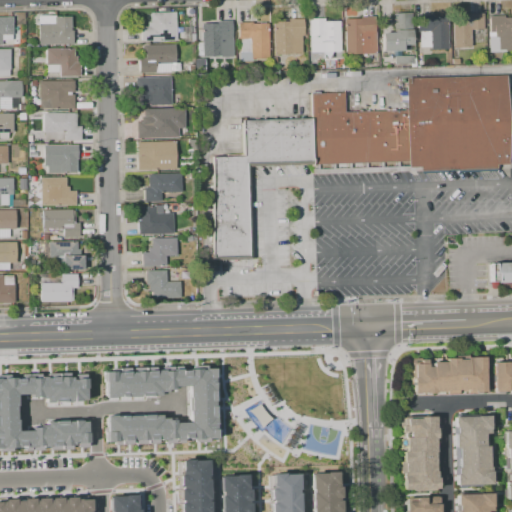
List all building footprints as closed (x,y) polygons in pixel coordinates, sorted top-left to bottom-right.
[(139,27),(140,41),(176,39),(175,12),(149,13),(149,22),(146,22),(147,27),(139,27)] [(381,33),(382,51),(402,50),(401,44),(411,44),(410,13),(392,14),(393,33),(381,33)] [(451,17),(452,49),(471,48),(470,30),(483,29),(482,13),(466,13),(466,16),(451,17)] [(419,15),(420,46),(430,46),(430,49),(447,49),(446,16),(431,17),(431,14),(419,15)] [(488,16),(488,33),(494,33),(494,37),(497,37),(497,50),(511,49),(511,17),(503,18),(503,15),(488,16)] [(345,19),(346,53),(374,52),(374,16),(360,16),(360,19),(345,19)] [(0,17),(11,18),(11,35),(0,35),(0,17)] [(37,24),(37,44),(70,43),(69,17),(53,17),(53,24),(37,24)] [(271,22),(272,54),(300,53),(300,35),(303,35),(302,18),(287,19),(287,21),(271,22)] [(308,19),(309,52),(339,51),(338,21),(323,21),(322,19),(308,19)] [(201,24),(202,58),(232,57),(231,21),(216,21),(216,23),(201,24)] [(236,22),(237,39),(248,39),(249,59),(268,58),(267,23),(252,24),(252,22),(236,22)] [(144,44),(144,58),(137,58),(137,73),(155,73),(155,63),(174,63),(173,44),(144,44)] [(44,48),(74,49),(73,63),(78,63),(77,77),(58,76),(58,65),(44,64),(44,48)] [(0,49),(8,49),(8,69),(0,69),(0,49)] [(408,163),(409,168),(420,168),(420,171),(497,169),(497,165),(509,165),(508,119),(507,76),(406,79),(407,112),(408,163)] [(135,78),(169,77),(169,96),(151,96),(152,106),(136,107),(135,78)] [(0,81),(20,81),(20,98),(0,98),(0,81)] [(38,81),(72,81),(72,109),(38,109),(38,81)] [(407,112),(345,114),(345,95),(311,96),(312,162),(312,166),(408,163),(407,112)] [(142,124),(142,137),(163,137),(162,125),(175,124),(174,108),(147,109),(147,117),(144,117),(145,124),(142,124)] [(42,113),(74,113),(75,127),(81,127),(81,140),(63,140),(63,133),(42,133),(42,113)] [(0,114),(12,114),(12,132),(0,131),(0,114)] [(246,164),(312,162),(311,119),(242,121),(243,156),(211,157),(213,259),(248,258),(246,164)] [(135,143),(136,170),(175,169),(174,142),(135,143)] [(43,145),(80,145),(80,173),(46,173),(46,166),(42,166),(42,149),(44,149),(43,145)] [(142,188),(142,201),(161,201),(160,192),(180,191),(180,174),(147,175),(147,188),(142,188)] [(39,177),(64,178),(64,186),(67,186),(67,192),(75,192),(75,206),(39,205),(39,177)] [(0,178),(12,178),(12,194),(0,194),(0,178)] [(138,206),(138,234),(172,233),(171,213),(155,213),(155,206),(138,206)] [(41,209),(73,210),(73,224),(78,224),(78,236),(61,236),(61,228),(41,228),(41,209)] [(0,210),(13,210),(13,229),(0,229),(0,210)] [(140,252),(140,267),(164,266),(164,256),(175,256),(174,237),(150,238),(150,248),(148,248),(148,252),(140,252)] [(48,242),(75,242),(75,255),(82,255),(82,270),(60,270),(60,264),(48,264),(48,242)] [(0,243),(8,243),(9,263),(0,263),(0,243)] [(489,264),(511,264),(511,283),(490,283),(489,264)] [(151,271),(152,299),(179,298),(179,282),(165,282),(164,270),(151,271)] [(59,274),(76,275),(75,288),(70,288),(70,302),(39,302),(39,283),(59,283),(59,274)] [(0,275),(13,275),(13,303),(0,303),(0,275)] [(410,364),(410,394),(483,392),(482,357),(466,357),(466,359),(456,360),(456,358),(444,358),(444,362),(430,363),(430,367),(425,367),(425,364),(410,364)] [(490,363),(491,391),(511,389),(511,360),(511,361),(511,364),(505,365),(505,362),(490,363)] [(100,371),(102,397),(157,396),(157,391),(164,391),(164,389),(171,389),(170,386),(184,386),(186,421),(172,422),(172,419),(165,420),(165,417),(158,417),(158,415),(103,415),(103,441),(212,438),(209,369),(100,371)] [(0,378),(83,377),(83,400),(43,403),(42,399),(37,399),(35,397),(27,397),(26,394),(14,396),(14,431),(29,430),(29,427),(37,427),(37,424),(43,424),(43,421),(84,420),(86,446),(0,447),(0,378)] [(453,417),(454,485),(488,484),(486,417),(453,417)] [(399,420),(401,488),(434,487),(432,419),(399,420)] [(511,431),(503,431),(504,501),(511,500),(511,431)] [(175,511),(174,459),(204,458),(205,511),(175,511)] [(310,511),(310,474),(337,472),(338,511),(310,511)] [(216,511),(215,474),(247,473),(248,511),(216,511)] [(266,511),(265,475),(294,474),(294,511),(266,511)] [(453,495),(453,511),(491,511),(490,494),(453,495)] [(106,511),(106,496),(136,495),(136,511),(106,511)] [(0,511),(0,498),(86,497),(86,511),(0,511)] [(402,500),(402,511),(435,511),(435,499),(402,500)]
